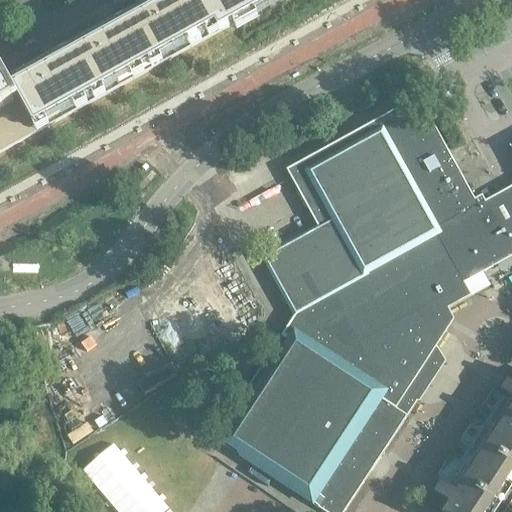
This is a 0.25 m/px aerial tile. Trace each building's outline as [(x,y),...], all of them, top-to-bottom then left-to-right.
[(0,154),(229,28),(279,0),(173,0),(8,91),(5,86),(0,76),(0,154)] [(305,209),(317,231),(349,286),(359,305),(484,235),(467,204),(464,199),(461,194),(467,191),(463,184),(456,169),(450,159),(430,123),(418,130),(416,132),(402,107),(301,164),(285,172),(289,180),(301,201),(305,209)] [(445,127),(441,129),(453,150),(463,144),(452,123),(445,127)] [(484,235),(498,261),(511,252),(511,187),(500,194),(486,201),(483,203),(480,197),(467,204),(484,235)] [(295,317),(349,286),(317,231),(263,261),(291,310),(295,317)] [(484,235),(359,305),(406,389),(418,370),(424,370),(428,364),(426,358),(435,344),(450,322),(445,311),(470,298),(470,297),(469,296),(460,280),(480,269),(483,274),(487,272),(491,269),(489,265),(498,261),(484,235)] [(412,398),(406,389),(359,305),(349,286),(295,317),(230,415),(244,425),(232,442),(251,454),(249,457),(308,493),(322,502),(317,509),(320,511),(343,511),(367,477),(383,452),(403,422),(416,404),(416,403),(414,400),(412,398)] [(418,370),(406,389),(412,398),(414,400),(419,399),(446,360),(435,344),(426,358),(428,364),(426,367),(424,370),(418,370)] [(496,387),(478,414),(493,424),(511,397),(496,387)] [(511,416),(509,415),(499,431),(511,440),(511,416)] [(456,448),(470,458),(489,430),(475,420),(456,448)] [(511,440),(499,431),(487,449),(511,464),(511,440)] [(511,464),(487,449),(476,465),(511,488),(511,464)] [(434,482),(449,492),(467,464),(452,454),(434,482)] [(511,488),(476,465),(465,483),(507,510),(509,506),(511,501),(511,488)] [(465,483),(454,499),(473,511),(505,511),(506,511),(507,510),(465,483)] [(426,508),(432,511),(435,511),(438,507),(445,511),(473,511),(454,499),(451,504),(436,494),(426,508)]
